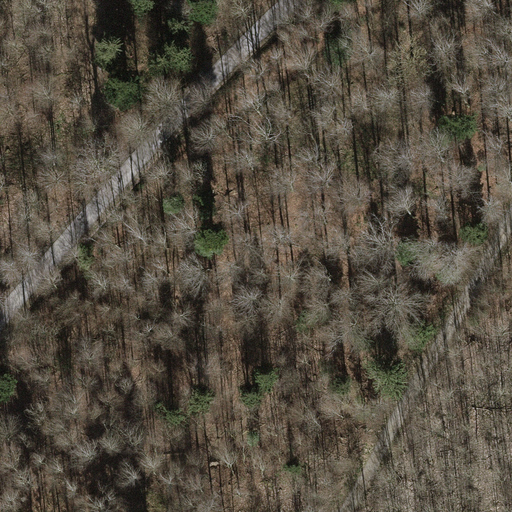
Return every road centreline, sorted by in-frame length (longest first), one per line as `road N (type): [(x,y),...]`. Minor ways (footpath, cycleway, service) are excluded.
road 1 (track): [(0,321),(173,120),(294,0)]
road 2 (track): [(342,511),(476,288),(511,209)]
road 3 (track): [(100,0),(149,149)]
